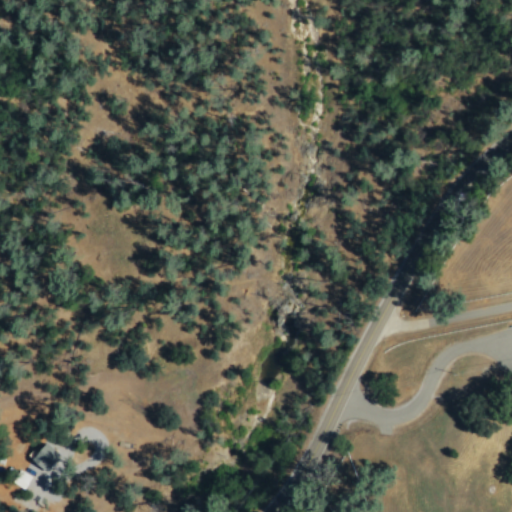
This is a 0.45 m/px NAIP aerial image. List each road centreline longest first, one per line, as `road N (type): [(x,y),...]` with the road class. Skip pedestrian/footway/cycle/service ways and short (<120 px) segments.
road 1 (tertiary): [(269,511),(294,481),(438,220),(511,138)]
road 2 (residential): [(335,402),(380,418),(408,415),(434,365),(459,349),(511,344)]
